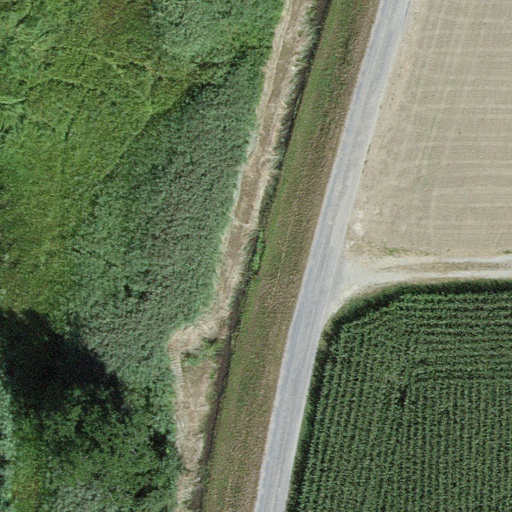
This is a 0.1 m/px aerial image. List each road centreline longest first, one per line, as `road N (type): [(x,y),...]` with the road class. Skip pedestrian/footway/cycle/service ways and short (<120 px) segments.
road 1 (track): [(260,511),(311,281),(390,0)]
road 2 (track): [(511,274),(311,281)]
